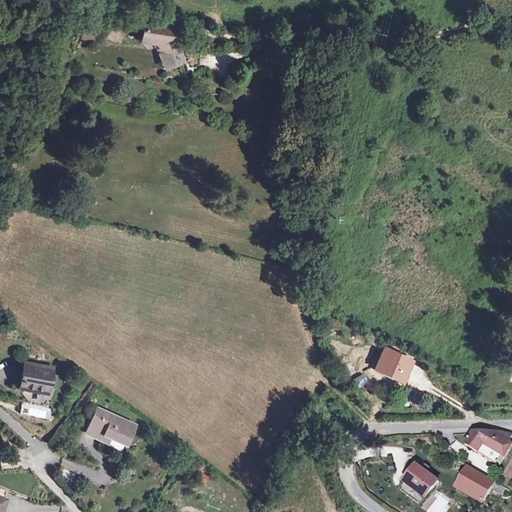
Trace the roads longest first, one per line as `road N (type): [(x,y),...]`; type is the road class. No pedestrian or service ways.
road 1 (track): [(511,25),(472,24),(403,42),(290,42),(220,37),(148,11),(68,0)]
road 2 (tertiary): [(511,426),(368,431),(350,443),(346,467),(377,511)]
